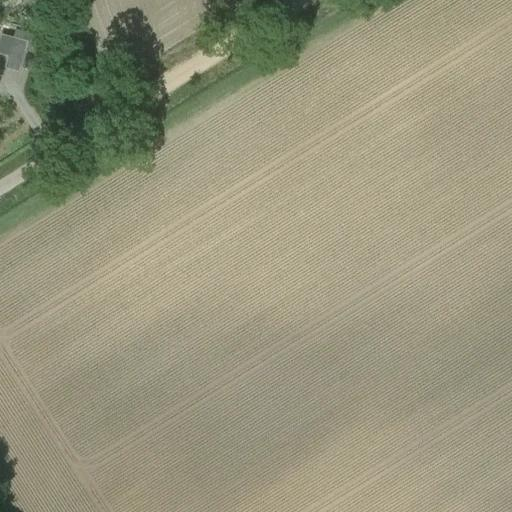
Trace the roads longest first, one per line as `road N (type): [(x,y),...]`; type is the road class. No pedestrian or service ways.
road 1 (track): [(109,120),(303,0)]
road 2 (unclassified): [(0,188),(109,120)]
